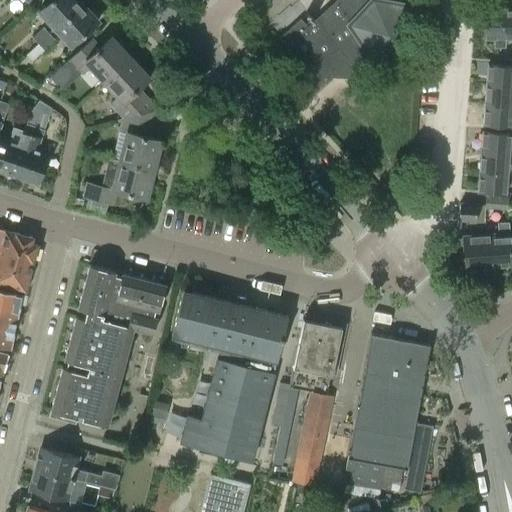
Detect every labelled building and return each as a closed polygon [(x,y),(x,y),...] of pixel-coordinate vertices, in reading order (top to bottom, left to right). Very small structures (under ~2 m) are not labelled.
[(54,28),(80,4),(76,0),(48,0),(38,10),(54,28)] [(337,0),(307,27),(300,20),(299,20),(300,21),(280,38),(279,38),(286,46),(285,47),(316,81),(322,80),(321,75),(349,76),(349,66),(406,50),(409,0),(337,0)] [(80,4),(54,28),(70,46),(97,22),(95,20),(96,17),(91,11),(88,12),(80,4)] [(482,10),(482,25),(473,25),(472,36),(482,36),(482,38),(494,38),(494,47),(503,47),(503,38),(503,10),(482,10)] [(511,10),(503,10),(503,38),(511,37),(511,10)] [(37,43),(48,34),(42,27),(31,37),(37,43)] [(53,40),(48,34),(37,43),(37,44),(43,50),(53,40)] [(91,39),(50,77),(62,90),(82,72),(83,74),(90,67),(103,81),(129,57),(123,50),(124,48),(117,40),(114,40),(110,37),(99,48),(91,39)] [(43,50),(37,44),(26,54),(32,60),(43,50)] [(137,65),(129,57),(103,81),(117,96),(110,103),(124,118),(156,109),(137,89),(149,78),(145,74),(146,71),(139,63),(137,65)] [(511,65),(487,64),(486,84),(511,86),(511,65)] [(511,86),(486,84),(484,104),(511,106),(511,86)] [(0,126),(8,104),(0,100),(0,162),(8,141),(0,137),(0,126)] [(511,106),(484,104),(483,124),(510,127),(511,116),(511,115),(511,106)] [(125,132),(118,160),(153,169),(161,140),(149,137),(156,110),(156,109),(124,118),(120,131),(125,132)] [(8,141),(0,162),(0,170),(17,177),(39,115),(30,112),(23,132),(12,128),(8,141)] [(39,115),(17,177),(37,184),(47,155),(36,150),(47,118),(39,115)] [(511,144),(509,144),(510,133),(483,131),(481,151),(511,153),(511,144)] [(511,153),(481,151),(479,171),(507,173),(507,163),(511,163),(511,153)] [(153,169),(118,160),(111,158),(104,187),(86,183),(83,197),(112,204),(116,190),(146,198),(148,193),(151,192),(153,180),(151,180),(153,169)] [(511,173),(507,173),(479,171),(478,192),(505,194),(506,183),(511,183),(511,173)] [(507,210),(506,198),(485,196),(484,208),(507,210)] [(459,202),(458,219),(475,221),(477,204),(459,202)] [(460,264),(462,264),(463,269),(466,268),(466,271),(468,273),(474,272),(476,270),(475,268),(511,265),(508,236),(509,236),(508,222),(496,223),(497,234),(460,236),(461,251),(459,251),(457,253),(457,262),(460,264)] [(0,284),(24,291),(30,269),(32,269),(33,264),(31,264),(31,262),(32,262),(36,244),(32,237),(0,229),(0,284)] [(65,367),(62,366),(48,416),(74,423),(77,414),(82,416),(81,419),(107,425),(132,328),(152,333),(156,318),(152,316),(154,310),(158,311),(165,285),(121,273),(120,277),(114,275),(115,271),(89,264),(77,308),(86,310),(84,317),(75,315),(64,359),(67,360),(65,367)] [(0,346),(9,348),(13,330),(17,313),(21,294),(0,289),(0,346)] [(250,461),(274,369),(287,316),(182,289),(171,334),(220,346),(202,419),(187,415),(180,443),(250,461)] [(302,319),(288,386),(310,391),(291,481),(312,485),(331,396),(325,395),(329,376),(331,376),(335,359),(334,359),(340,327),(304,320),(304,319),(302,319)] [(370,333),(344,469),(350,470),(346,493),(370,497),(380,499),(382,486),(398,489),(399,480),(401,469),(405,469),(428,344),(370,333)] [(154,401),(151,416),(165,419),(168,404),(154,401)] [(101,475),(74,468),(77,457),(39,447),(35,463),(37,464),(36,469),(71,478),(83,481),(100,485),(112,488),(115,476),(102,473),(101,475)] [(77,502),(83,481),(71,478),(36,469),(35,474),(32,473),(28,489),(77,502)] [(241,511),(248,485),(210,475),(200,511),(241,511)] [(100,485),(98,494),(112,498),(114,489),(112,488),(100,485)] [(373,511),(370,497),(346,493),(343,492),(347,511),(373,511)] [(387,511),(384,499),(380,499),(370,497),(373,511),(387,511)] [(434,511),(432,503),(421,506),(422,511),(434,511)]
